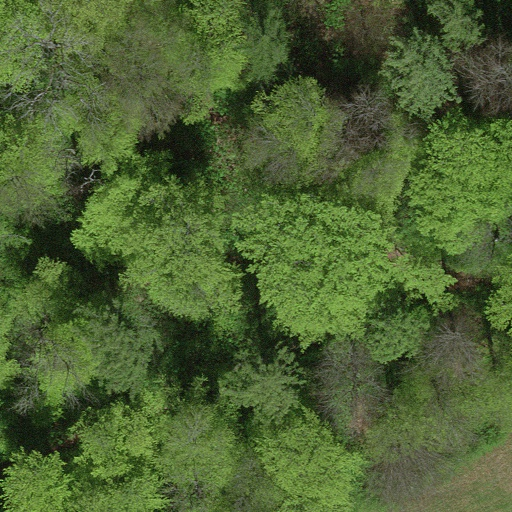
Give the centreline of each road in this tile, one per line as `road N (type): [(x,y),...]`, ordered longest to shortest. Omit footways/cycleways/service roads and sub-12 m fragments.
road 1 (track): [(0,464),(99,429),(422,276)]
road 2 (track): [(422,276),(347,205),(216,111),(113,0)]
